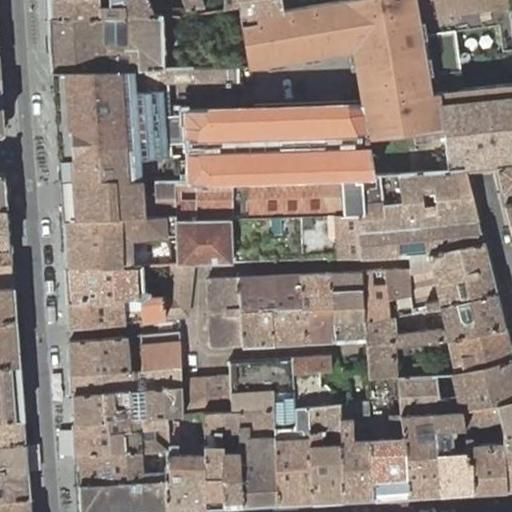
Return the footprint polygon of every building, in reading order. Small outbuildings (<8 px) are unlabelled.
[(48,0),(49,10),(49,17),(105,16),(125,15),(125,4),(123,0),(48,0)] [(123,0),(125,4),(125,15),(154,14),(148,0),(123,0)] [(339,0),(279,10),(240,17),(239,17),(246,66),(238,65),(238,85),(257,85),(266,80),(259,64),(329,53),(328,48),(352,44),(363,105),(364,117),(367,129),(367,131),(368,138),(370,148),(374,174),(376,174),(399,173),(466,168),(466,169),(496,167),(495,166),(511,164),(511,84),(428,93),(418,21),(511,8),(511,4),(511,0),(339,0)] [(240,0),(240,6),(240,17),(279,10),(276,0),(240,0)] [(51,48),(53,68),(106,68),(127,68),(140,67),(164,67),(163,51),(164,51),(164,35),(163,35),(163,14),(154,14),(125,15),(126,36),(105,36),(105,16),(49,17),(51,48)] [(194,66),(170,67),(171,80),(194,80),(194,90),(197,93),(227,92),(232,88),(232,85),(238,85),(238,65),(227,65),(194,66)] [(106,68),(53,68),(59,168),(59,180),(60,180),(120,179),(120,182),(134,182),(147,181),(158,181),(188,181),(187,155),(187,140),(187,135),(186,115),(172,112),(166,111),(164,67),(140,67),(127,68),(106,68)] [(164,67),(166,111),(172,112),(171,80),(170,67),(164,67)] [(239,108),(228,109),(196,110),(186,109),(187,135),(187,140),(187,155),(188,181),(158,181),(147,181),(149,216),(159,215),(176,214),(176,219),(230,218),(230,217),(334,216),(341,215),(358,215),(359,232),(479,220),(472,194),(466,169),(466,168),(399,173),(376,174),(374,174),(370,148),(368,138),(367,131),(367,129),(364,117),(363,105),(239,108)] [(511,164),(495,166),(496,167),(500,183),(503,192),(511,191),(511,164)] [(95,180),(60,180),(60,181),(62,221),(63,221),(127,217),(149,216),(147,181),(134,182),(120,182),(120,179),(95,180)] [(0,249),(11,248),(9,228),(8,209),(0,209),(0,249)] [(65,250),(66,265),(129,264),(141,263),(171,262),(178,262),(178,255),(177,234),(176,219),(176,214),(159,215),(149,216),(127,217),(63,221),(65,250)] [(178,255),(178,262),(194,262),(193,263),(231,262),(338,259),(361,258),(359,232),(358,215),(341,215),(334,216),(230,217),(230,218),(176,219),(177,234),(178,255)] [(479,220),(359,232),(361,258),(393,256),(408,255),(429,254),(484,240),(480,226),(479,220)] [(441,306),(497,293),(492,274),(484,240),(429,254),(408,255),(409,269),(410,269),(411,272),(412,295),(412,312),(415,312),(427,309),(441,306)] [(11,248),(0,249),(0,261),(11,261),(11,254),(11,248)] [(12,273),(11,261),(0,261),(0,286),(13,286),(12,273)] [(164,296),(165,318),(188,316),(193,263),(194,262),(178,262),(171,262),(172,296),(164,296)] [(65,265),(67,300),(124,297),(133,297),(142,299),(142,321),(165,318),(164,296),(164,295),(149,296),(148,292),(142,290),(141,263),(129,264),(66,265),(65,265)] [(361,270),(363,304),(365,323),(394,316),(398,316),(397,299),(388,300),(386,269),(361,270)] [(409,269),(386,269),(388,300),(397,299),(398,316),(412,312),(412,295),(411,272),(410,269),(409,269)] [(330,272),(332,306),(363,304),(361,270),(330,272)] [(302,308),(332,306),(330,272),(300,273),(302,308)] [(272,309),(302,308),(300,273),(270,275),(239,276),(240,310),(272,309)] [(212,347),(242,345),(240,310),(239,276),(209,277),(207,280),(209,345),(212,347)] [(0,319),(16,318),(14,299),(13,286),(0,286),(0,319)] [(394,340),(394,347),(440,341),(448,339),(505,326),(500,307),(497,293),(441,306),(447,331),(440,329),(398,335),(394,316),(365,323),(366,339),(366,343),(394,340)] [(124,297),(67,300),(69,327),(126,323),(142,321),(142,299),(133,297),(124,297)] [(332,306),(334,341),(366,339),(365,323),(363,304),(332,306)] [(304,342),(334,341),(332,306),(302,308),(304,342)] [(273,344),(304,342),(302,308),(272,309),(273,344)] [(242,345),(273,344),(272,309),(240,310),(242,345)] [(398,316),(394,316),(401,321),(416,317),(415,312),(412,312),(398,316)] [(0,366),(19,364),(17,337),(16,318),(0,319),(0,366)] [(451,351),(455,372),(511,358),(511,353),(509,343),(505,326),(448,339),(440,341),(440,353),(451,351)] [(142,369),(147,369),(156,368),(181,366),(181,342),(186,341),(186,334),(179,331),(141,334),(142,369)] [(69,340),(71,375),(129,370),(126,335),(69,340)] [(367,347),(367,350),(394,347),(394,340),(366,343),(367,347)] [(367,350),(369,367),(370,377),(398,376),(394,347),(367,350)] [(331,356),(291,357),(293,372),(319,371),(332,370),(331,356)] [(229,361),(229,374),(232,374),(233,410),(240,410),(274,408),(274,424),(275,433),(275,437),(277,503),(312,501),(310,431),(309,406),(295,406),(293,372),(291,357),(229,361)] [(511,399),(511,358),(455,372),(454,373),(398,376),(400,399),(401,414),(432,412),(462,409),(497,404),(511,399)] [(21,388),(19,364),(0,366),(0,420),(23,418),(21,388)] [(156,368),(157,388),(182,386),(181,377),(181,366),(156,368)] [(72,395),(73,395),(74,394),(130,390),(136,389),(145,388),(148,388),(147,369),(142,369),(135,370),(129,370),(71,375),(72,395)] [(75,417),(75,422),(132,418),(168,416),(183,415),(183,413),(205,412),(207,412),(221,411),(233,410),(232,374),(229,374),(205,376),(181,377),(182,386),(157,388),(148,388),(145,388),(147,411),(136,412),(136,407),(131,408),(130,390),(74,394),(73,395),(75,417)] [(511,399),(497,404),(501,420),(504,429),(504,441),(504,458),(511,457),(511,399)] [(341,443),(343,500),(374,498),(371,440),(371,438),(369,424),(369,414),(346,415),(345,402),(340,403),(340,418),(340,430),(341,440),(341,443)] [(334,430),(340,430),(340,418),(340,403),(309,406),(310,431),(321,430),(334,430)] [(497,404),(462,409),(464,426),(465,436),(467,447),(469,461),(471,460),(472,492),(486,491),(505,489),(504,458),(504,441),(473,443),(473,435),(472,425),(484,424),(501,420),(497,404)] [(274,408),(240,410),(240,427),(240,432),(240,450),(242,505),(277,503),(275,437),(250,439),(249,426),(274,424),(274,408)] [(462,409),(432,412),(433,422),(435,436),(437,452),(439,493),(472,492),(471,460),(469,461),(467,447),(454,449),(451,434),(452,433),(453,432),(454,432),(454,431),(455,430),(455,429),(455,428),(455,427),(464,426),(462,409)] [(240,410),(233,410),(221,411),(222,431),(240,432),(240,427),(240,410)] [(205,455),(205,507),(224,506),(223,450),(223,445),(222,431),(221,411),(207,412),(205,412),(205,432),(217,432),(217,446),(205,446),(205,455)] [(432,412),(401,414),(403,437),(407,495),(439,493),(437,452),(435,436),(433,422),(432,412)] [(371,440),(374,498),(407,495),(403,437),(401,414),(389,415),(391,438),(371,440)] [(168,416),(132,418),(75,422),(73,422),(74,456),(77,456),(77,455),(81,454),(88,454),(143,451),(169,449),(169,446),(169,433),(169,428),(168,416)] [(0,444),(25,444),(24,429),(23,418),(0,420),(0,444)] [(310,431),(312,501),(343,500),(341,443),(321,444),(321,430),(310,431)] [(169,479),(168,509),(205,507),(205,455),(179,456),(179,446),(179,433),(169,433),(169,446),(169,449),(169,471),(169,479)] [(0,472),(27,471),(26,457),(25,444),(0,444),(0,472)] [(77,456),(79,484),(90,483),(169,479),(169,471),(169,449),(143,451),(88,454),(81,454),(77,455),(77,456)] [(223,450),(224,506),(242,505),(240,450),(223,450)] [(0,500),(29,499),(28,482),(27,471),(0,472),(0,500)] [(90,483),(79,484),(80,502),(81,511),(120,511),(168,509),(169,479),(90,483)] [(0,511),(29,511),(29,499),(0,500),(0,511)]
